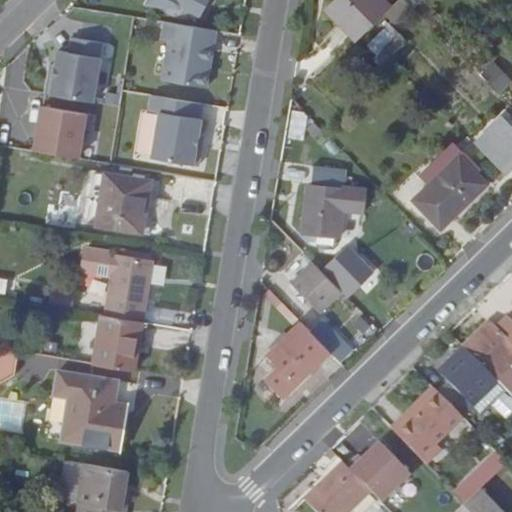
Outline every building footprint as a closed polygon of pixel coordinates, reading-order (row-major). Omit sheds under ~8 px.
[(365,38),(373,31),(400,5),(394,0),(336,0),(332,3),(365,38)] [(212,86),(222,29),(171,19),(161,77),(212,86)] [(397,55),(412,41),(395,22),(379,37),(397,55)] [(58,72),(54,92),(99,100),(109,41),(81,36),(78,51),(67,49),(62,74),(58,72)] [(378,39),(395,57),(397,55),(379,37),(378,39)] [(481,75),(500,92),(511,78),(511,76),(493,61),(481,75)] [(207,118),(210,103),(158,93),(155,110),(165,112),(157,157),(205,166),(208,145),(203,144),(208,119),(207,118)] [(38,149),(83,157),(88,128),(95,129),(98,113),(46,104),(38,149)] [(511,117),(508,113),(480,140),(511,171),(511,117)] [(449,226),(496,182),(463,147),(432,176),(438,182),(421,198),(449,226)] [(343,236),(350,173),(316,169),(307,232),(343,236)] [(153,232),(162,182),(108,172),(99,221),(153,232)] [(373,258),(365,250),(370,245),(361,237),(335,263),(361,290),(383,269),(373,258)] [(116,276),(108,312),(146,318),(157,256),(101,245),(96,273),(116,276)] [(373,258),(378,254),(370,245),(365,250),(373,258)] [(325,307),(345,287),(320,261),(300,282),(325,307)] [(330,268),(356,294),(361,290),(335,263),(330,268)] [(85,345),(100,348),(106,311),(98,310),(96,323),(89,322),(85,345)] [(98,361),(139,368),(148,318),(146,318),(108,312),(106,311),(100,348),(98,361)] [(349,337),(331,317),(318,330),(337,348),(349,337)] [(290,393),(337,348),(318,330),(307,318),(273,350),(277,354),(286,363),(279,370),(273,375),(290,393)] [(511,365),(511,346),(490,323),(467,345),(502,381),(511,390),(511,388),(511,374),(507,369),(511,365)] [(465,416),(502,381),(467,345),(443,369),(455,382),(443,393),(446,396),(460,411),(465,416)] [(279,370),(286,363),(277,354),(270,361),(279,370)] [(117,401),(120,380),(62,369),(58,392),(73,395),(65,438),(124,450),(132,405),(117,401)] [(420,423),(446,396),(443,393),(441,391),(415,418),(420,423)] [(415,418),(400,433),(432,466),(448,451),(443,446),(469,420),(465,416),(460,411),(446,396),(420,423),(415,418)] [(364,455),(352,467),(372,488),(386,501),(415,473),(384,442),(367,459),(364,455)] [(488,464),(500,475),(511,463),(500,451),(488,464)] [(85,499),(91,461),(71,457),(64,495),(85,499)] [(134,468),(91,461),(85,499),(82,511),(131,511),(133,502),(127,502),(134,468)] [(323,511),(345,511),(372,488),(352,467),(348,463),(310,499),(323,511)] [(482,491),(500,475),(488,464),(459,492),(469,502),(482,491)] [(503,511),(482,491),(469,502),(459,511),(503,511)]
